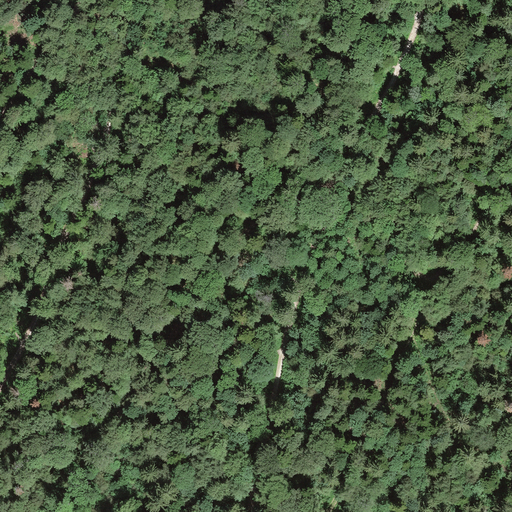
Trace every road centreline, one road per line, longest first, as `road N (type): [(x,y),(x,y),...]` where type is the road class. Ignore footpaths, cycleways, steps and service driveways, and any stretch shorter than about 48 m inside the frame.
road 1 (track): [(331,187),(279,205),(246,230),(57,511)]
road 2 (track): [(140,0),(105,141),(0,389)]
road 3 (track): [(331,187),(286,340),(250,511)]
road 4 (track): [(423,0),(391,85),(331,187)]
road 5 (track): [(0,119),(83,0)]
